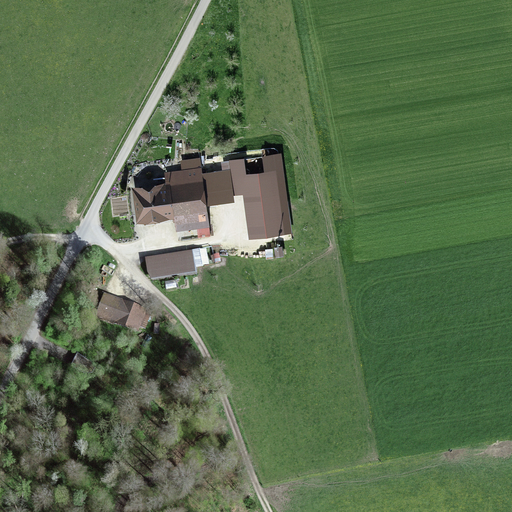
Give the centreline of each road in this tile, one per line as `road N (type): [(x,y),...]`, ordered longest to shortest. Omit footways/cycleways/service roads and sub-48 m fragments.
road 1 (track): [(0,243),(80,235),(112,250),(194,335),(243,454)]
road 2 (residential): [(206,0),(49,297)]
road 3 (track): [(243,454),(140,484),(118,511)]
